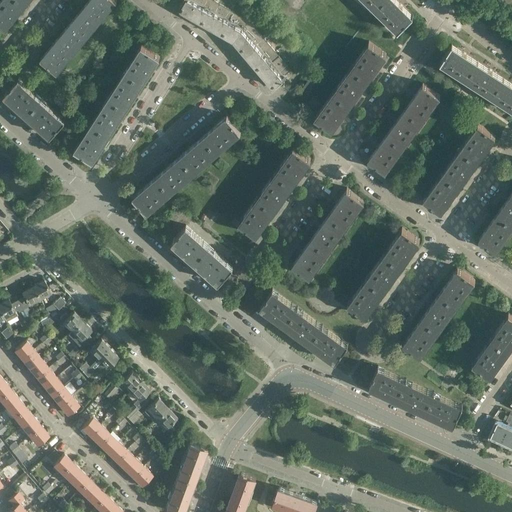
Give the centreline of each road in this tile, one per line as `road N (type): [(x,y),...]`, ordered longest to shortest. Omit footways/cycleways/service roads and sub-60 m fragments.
road 1 (residential): [(96,201),(289,378)]
road 2 (residential): [(229,443),(47,260)]
road 3 (residential): [(150,511),(63,430),(0,354)]
road 4 (residential): [(335,159),(447,6)]
road 5 (residential): [(238,79),(96,201)]
road 6 (secondary): [(458,451),(289,378)]
road 7 (residential): [(191,42),(89,194)]
road 8 (residential): [(450,237),(335,159)]
road 9 (residential): [(376,341),(450,237)]
road 10 (residential): [(335,159),(238,79)]
road 11 (residential): [(264,261),(335,159)]
